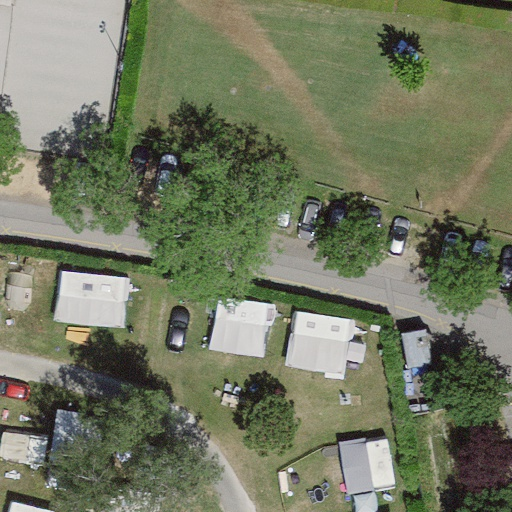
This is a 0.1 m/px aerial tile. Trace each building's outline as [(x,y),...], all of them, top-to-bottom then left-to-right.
[(67,260),(58,308),(124,320),(133,273),(67,260)] [(259,356),(274,303),(223,289),(208,341),(259,356)] [(300,304),(284,358),(343,376),(359,322),(300,304)] [(427,328),(403,333),(410,370),(434,366),(427,328)] [(389,429),(341,434),(348,495),(396,490),(389,429)]
